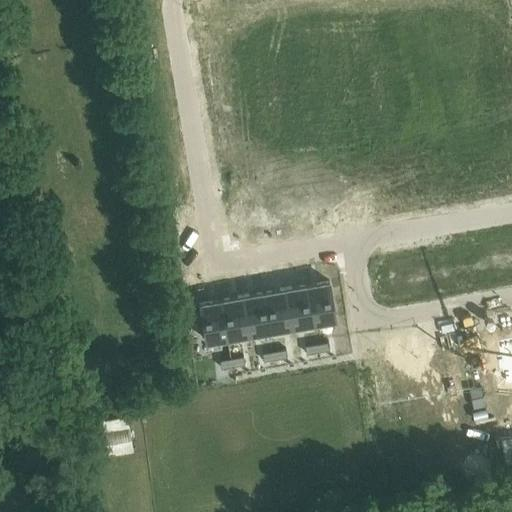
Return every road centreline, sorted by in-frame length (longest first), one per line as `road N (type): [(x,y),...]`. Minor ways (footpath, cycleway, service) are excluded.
road 1 (residential): [(173,0),(213,262),(352,240)]
road 2 (residential): [(352,240),(364,321),(511,298)]
road 3 (residential): [(352,240),(511,210)]
